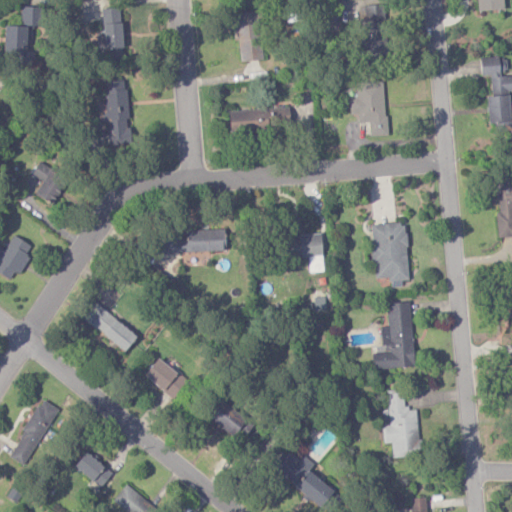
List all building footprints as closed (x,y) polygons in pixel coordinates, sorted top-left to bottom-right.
[(476,0),(477,11),(504,9),(503,0),(476,0)] [(382,7),(366,5),(362,34),(377,37),(382,7)] [(20,25),(38,25),(38,7),(20,7),(20,25)] [(96,50),(109,49),(110,58),(122,57),(119,7),(100,8),(102,35),(96,36),(96,50)] [(261,60),(258,11),(234,13),(237,61),(261,60)] [(2,55),(16,55),(16,65),(32,65),(33,52),(25,52),(26,26),(3,25),(2,55)] [(488,132),(511,130),(511,110),(509,111),(508,91),(511,90),(511,75),(507,75),(505,56),(479,58),(480,76),(490,75),(491,96),(486,96),(488,132)] [(106,122),(107,145),(129,143),(124,80),(102,81),(104,103),(96,104),(98,122),(106,122)] [(384,82),(355,82),(356,97),(348,97),(349,115),(357,115),(357,122),(368,121),(369,136),(386,135),(384,82)] [(229,132),(289,130),(288,108),(228,110),(229,132)] [(41,181),(34,194),(52,205),(66,179),(38,163),(30,175),(41,181)] [(511,180),(493,182),(494,199),(498,198),(499,212),(496,212),(497,238),(511,237),(511,180)] [(369,225),(373,279),(389,278),(390,285),(408,284),(403,222),(369,225)] [(224,251),(223,229),(185,230),(185,237),(160,238),(161,254),(224,251)] [(322,272),(320,235),(283,237),(285,258),(308,257),(309,273),(322,272)] [(4,251),(0,248),(0,273),(9,278),(13,272),(19,275),(28,256),(25,255),(30,245),(11,236),(4,251)] [(386,303),(387,326),(382,327),(383,353),(372,353),(372,369),(413,368),(410,302),(386,303)] [(136,336),(94,303),(82,319),(123,352),(136,336)] [(186,381),(157,358),(143,375),(172,399),(186,381)] [(389,425),(381,426),(383,444),(391,443),(392,457),(419,455),(416,410),(405,410),(403,390),(387,391),(389,425)] [(7,456),(24,466),(57,409),(41,399),(7,456)] [(207,419),(233,436),(237,429),(245,434),(251,424),(218,402),(207,419)] [(307,471),(313,465),(303,456),(299,462),(285,451),(271,467),(320,509),(333,493),(307,471)] [(73,466),(99,488),(111,473),(85,452),(73,466)] [(153,511),(156,509),(125,484),(112,501),(125,511),(153,511)] [(425,511),(425,498),(409,498),(409,511),(425,511)]
